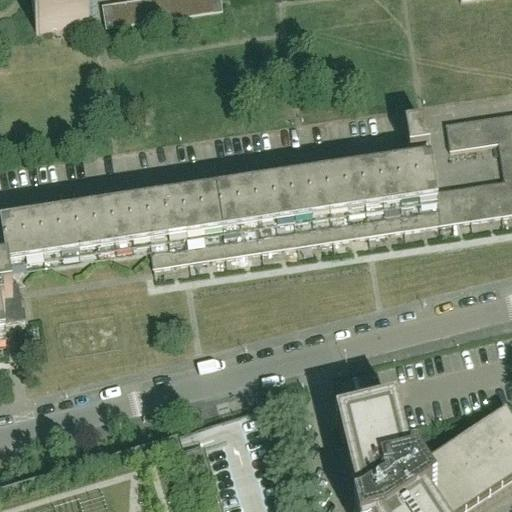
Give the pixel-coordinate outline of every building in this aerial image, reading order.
[(85,28),(80,0),(33,0),(39,35),(36,36),(36,37),(90,29),(90,28),(85,28)] [(188,22),(184,0),(177,0),(173,1),(177,24),(188,22)] [(200,20),(196,0),(184,0),(188,22),(200,20)] [(212,19),(208,0),(196,0),(200,20),(212,19)] [(223,17),(220,0),(208,0),(212,19),(223,17)] [(177,24),(173,1),(161,3),(165,26),(177,24)] [(165,26),(161,3),(150,4),(153,27),(165,26)] [(153,27),(150,4),(138,6),(141,29),(153,27)] [(141,29),(138,6),(126,8),(130,31),(141,29)] [(130,31),(126,8),(114,10),(118,33),(130,31)] [(118,33),(114,10),(103,11),(106,35),(118,33)] [(511,148),(507,122),(495,124),(499,150),(511,148)] [(499,150),(495,124),(483,126),(487,152),(498,150),(499,150)] [(487,152),(483,126),(471,127),(475,153),(487,152)] [(475,153),(471,127),(459,129),(463,155),(475,153)] [(463,155),(459,129),(447,131),(451,157),(463,155)] [(430,157),(426,131),(406,135),(410,160),(430,157)] [(511,160),(511,147),(511,148),(499,150),(498,150),(500,162),(511,160)] [(511,173),(511,160),(500,162),(502,175),(511,173)] [(183,271),(511,220),(511,186),(504,188),(437,198),(432,167),(15,231),(1,233),(8,276),(0,277),(0,350),(7,349),(3,320),(15,318),(24,316),(21,296),(20,289),(12,290),(10,276),(151,254),(154,275),(183,271)] [(511,186),(511,173),(502,175),(504,188),(511,186)] [(344,457),(357,511),(467,511),(488,499),(488,500),(490,499),(489,498),(511,483),(511,427),(506,417),(504,419),(505,420),(482,434),(482,433),(480,434),(481,436),(458,450),(458,449),(456,450),(457,451),(434,466),(433,465),(432,466),(433,467),(421,474),(418,469),(409,472),(402,443),(344,457)] [(0,511),(288,511),(261,419),(0,497),(0,511)]
